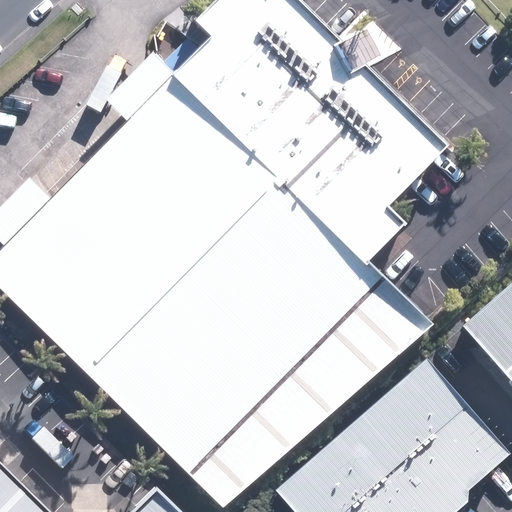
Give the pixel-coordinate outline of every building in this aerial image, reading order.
[(172,89),(359,277),(401,235),(382,215),(442,156),(285,0),(225,0),(191,34),(210,52),(172,89)] [(0,245),(0,304),(206,511),(210,511),(426,339),(359,277),(172,89),(0,245)] [(511,278),(450,331),(511,403),(511,278)] [(511,444),(437,344),(247,486),(266,511),(430,511),(511,451),(511,444)] [(0,511),(160,511),(150,502),(141,511),(38,511),(0,471),(0,511)]
